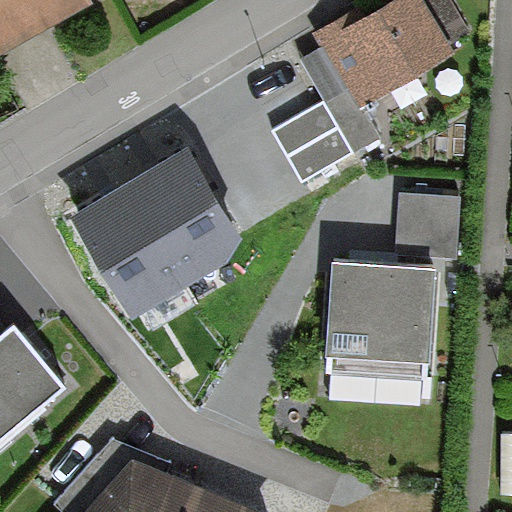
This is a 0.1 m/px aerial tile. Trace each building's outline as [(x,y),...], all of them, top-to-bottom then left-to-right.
[(0,0),(0,36),(62,0),(0,0)] [(440,50),(409,0),(401,0),(331,43),(363,96),(440,50)] [(349,152),(323,106),(277,132),(304,178),(349,152)] [(231,241),(181,158),(81,219),(131,301),(231,241)] [(409,190),(406,254),(468,256),(471,193),(409,190)] [(435,278),(324,274),(319,399),(428,405),(435,278)] [(0,325),(0,448),(67,396),(0,325)] [(238,511),(120,463),(74,511),(238,511)]
